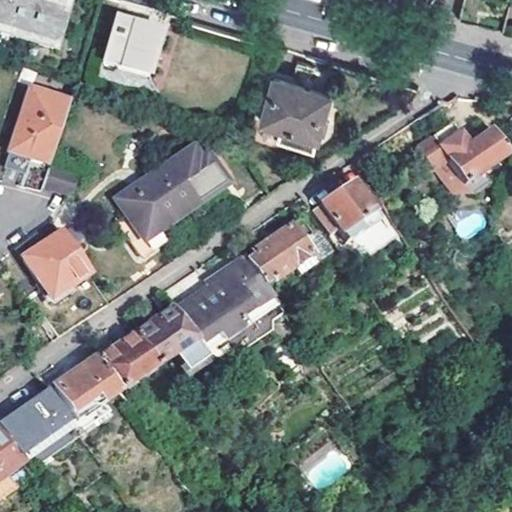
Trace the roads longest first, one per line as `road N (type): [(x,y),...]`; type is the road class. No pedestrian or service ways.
road 1 (residential): [(460,59),(426,99),(0,389)]
road 2 (tertiary): [(241,0),(460,59)]
